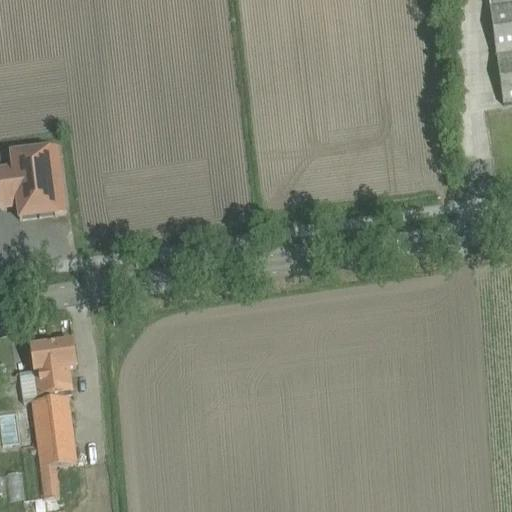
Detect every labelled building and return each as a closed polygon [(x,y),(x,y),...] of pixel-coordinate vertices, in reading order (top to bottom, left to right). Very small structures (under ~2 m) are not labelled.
[(504,108),(511,106),(511,0),(489,0),(491,10),(504,108)] [(66,216),(63,196),(57,149),(11,155),(13,168),(0,169),(0,209),(0,211),(18,209),(20,222),(66,216)] [(35,376),(23,378),(26,406),(33,405),(38,404),(37,398),(71,394),(73,394),(70,372),(76,371),(73,344),(31,350),(35,376)] [(39,449),(32,450),(33,458),(40,457),(46,503),(61,501),(56,470),(77,467),(68,400),(72,400),(71,394),(37,398),(38,404),(33,405),(39,449)] [(24,475),(7,475),(7,502),(24,501),(24,475)]
